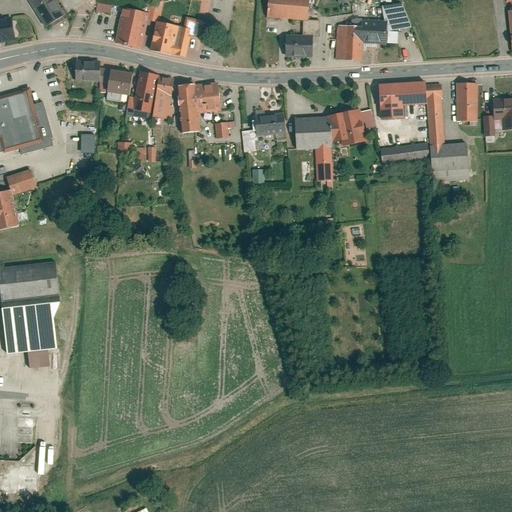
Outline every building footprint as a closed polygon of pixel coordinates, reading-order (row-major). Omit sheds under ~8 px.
[(55,0),(26,0),(44,27),(64,14),(55,0)] [(200,0),(201,12),(209,12),(209,0),(200,0)] [(307,0),(267,0),(267,17),(301,19),(301,34),(313,34),(318,35),(319,19),(307,18),(307,0)] [(150,12),(158,15),(162,4),(154,1),(150,12)] [(110,5),(95,2),(94,11),(109,13),(110,5)] [(383,5),(385,20),(388,20),(391,30),(411,26),(402,2),(383,5)] [(147,12),(121,7),(113,43),(139,49),(147,12)] [(182,22),(156,16),(148,51),(184,59),(189,36),(201,39),(205,20),(183,16),(182,22)] [(0,40),(13,39),(11,18),(0,18),(0,40)] [(354,24),(339,23),(338,59),(362,60),(363,44),(384,44),(385,20),(354,19),(354,24)] [(399,32),(390,31),(389,41),(398,42),(399,32)] [(313,34),(301,34),(284,33),(284,56),(312,57),(313,34)] [(98,63),(73,64),(74,81),(99,80),(98,63)] [(131,72),(109,68),(105,88),(128,92),(131,72)] [(158,72),(139,69),(132,108),(152,112),(157,80),(158,72)] [(172,83),(157,80),(152,112),(151,115),(171,118),(173,105),(168,105),(172,83)] [(193,80),(174,82),(180,135),(200,132),(197,112),(218,109),(215,81),(193,84),(193,80)] [(440,83),(378,87),(380,118),(402,117),(402,105),(425,103),(429,142),(381,148),(383,165),(428,159),(432,183),(469,180),(466,141),(444,142),(440,83)] [(476,83),(455,83),(455,122),(476,122),(476,83)] [(0,138),(1,138),(5,153),(47,142),(33,89),(0,97),(0,138)] [(511,99),(491,100),(492,114),(482,115),(483,140),(495,139),(494,128),(501,127),(501,131),(511,130),(511,99)] [(324,114),(294,116),(294,149),(314,148),(316,182),(332,181),(330,141),(340,140),(342,148),(367,141),(364,130),(375,127),(370,109),(360,111),(360,107),(324,114)] [(283,112),(254,115),(255,130),(241,131),(243,152),(259,150),(258,135),(285,132),(283,112)] [(226,121),(214,123),(215,139),(228,137),(226,121)] [(78,153),(94,153),(95,135),(78,135),(78,153)] [(132,142),(117,142),(117,153),(131,153),(132,142)] [(155,147),(147,146),(147,162),(154,162),(155,147)] [(146,147),(134,147),(134,162),(145,162),(146,147)] [(8,188),(0,189),(0,229),(17,225),(8,194),(34,187),(29,166),(4,172),(8,188)] [(263,168),(251,169),(251,183),(263,182),(263,168)] [(332,219),(323,219),(324,230),(332,230),(332,219)] [(57,262),(0,268),(0,285),(2,306),(61,299),(57,262)] [(61,299),(2,306),(8,352),(29,350),(31,366),(49,364),(47,348),(57,347),(53,319),(61,299)]
